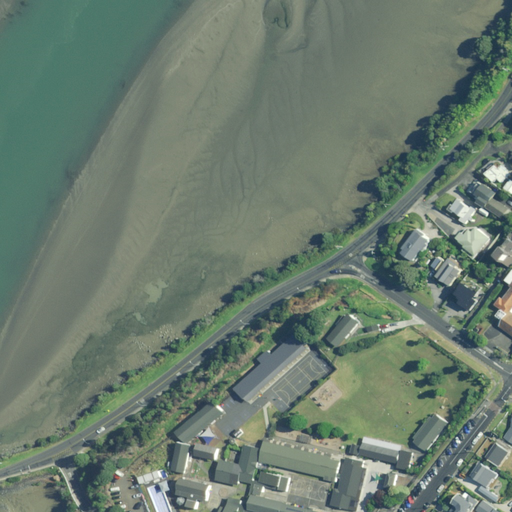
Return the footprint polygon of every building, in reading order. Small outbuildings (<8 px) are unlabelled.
[(500,168),(496,164),(491,168),(492,170),(488,173),(495,182),(499,178),(503,182),(511,174),(504,166),(500,168)] [(480,183),(474,192),(478,195),(476,198),(480,200),(479,202),(501,218),(502,216),(506,218),(511,210),(495,198),(499,192),(486,183),(485,186),(480,183)] [(470,208),(457,198),(449,209),(453,213),(455,211),(463,217),(461,220),(465,223),(477,209),(472,205),(470,208)] [(488,212),(482,207),(479,212),(486,216),(488,212)] [(491,240),(477,227),(473,232),(470,230),(466,235),(462,232),(457,238),(465,245),(461,250),(469,257),(472,253),(476,257),(491,240)] [(433,240),(420,230),(406,248),(408,249),(405,253),(415,260),(424,249),(425,250),(433,240)] [(511,264),(511,240),(510,238),(496,255),(504,262),(505,265),(510,266),(511,264)] [(464,266),(452,257),(448,262),(440,256),(433,266),(441,272),(438,276),(451,285),(460,273),(459,272),(464,266)] [(480,292),(467,283),(459,295),(465,299),(462,303),(471,309),(478,300),(475,298),(480,292)] [(511,284),(511,285),(511,289),(506,297),(504,296),(498,305),(505,310),(500,315),(506,320),(501,326),(511,334),(511,284)] [(339,344),(360,318),(350,309),(328,336),(339,344)] [(222,408),(213,397),(175,429),(184,439),(222,408)] [(441,424),(427,412),(405,440),(420,451),(441,424)] [(511,428),(506,425),(502,431),(506,433),(504,436),(511,440),(511,428)] [(314,436),(302,434),(300,442),(312,444),(314,436)] [(391,465),(402,468),(407,451),(395,448),(397,444),(361,434),(358,444),(347,441),(344,453),(357,456),(359,448),(393,457),(391,465)] [(261,483),(282,488),(286,475),(253,467),(255,459),(331,479),(337,458),(261,438),(259,445),(241,440),(236,460),(218,456),(215,470),(251,480),(249,489),(250,489),(259,491),(261,483)] [(191,443),(177,439),(168,468),(183,472),(191,443)] [(217,445),(196,440),(193,452),(213,458),(217,445)] [(511,453),(511,444),(508,442),(505,447),(499,443),(488,457),(502,467),(511,453)] [(360,460),(343,455),(334,488),(330,487),(326,505),(343,510),(347,495),(350,496),(360,460)] [(500,474),(482,462),(473,475),(490,487),(496,478),(497,478),(500,474)] [(157,476),(154,468),(138,473),(140,481),(157,476)] [(393,474),(383,472),(379,486),(389,489),(393,474)] [(216,511),(237,511),(242,494),(182,478),(178,490),(220,501),(216,511)] [(504,498),(485,486),(482,490),(501,503),(504,498)] [(331,511),(259,491),(250,489),(245,508),(255,511),(254,511),(331,511)] [(470,499),(463,494),(456,503),(458,504),(453,511),(455,511),(474,511),(482,501),(473,495),(470,499)] [(503,511),(486,500),(479,510),(481,511),(503,511)]
